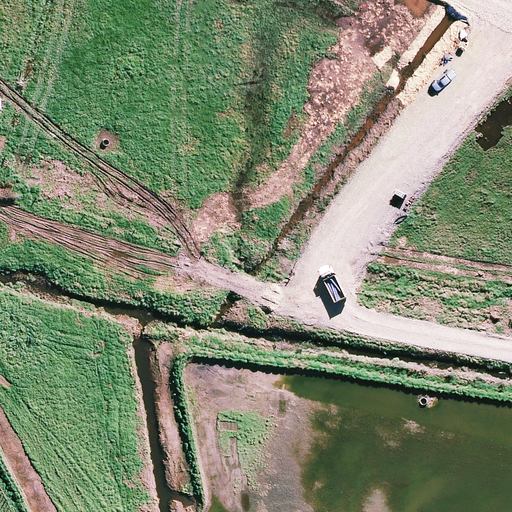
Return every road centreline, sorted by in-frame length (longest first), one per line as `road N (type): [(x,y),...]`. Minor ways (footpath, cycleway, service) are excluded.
road 1 (motorway): [(511,499),(376,418),(0,130)]
road 2 (motorway): [(0,79),(419,389),(511,439)]
